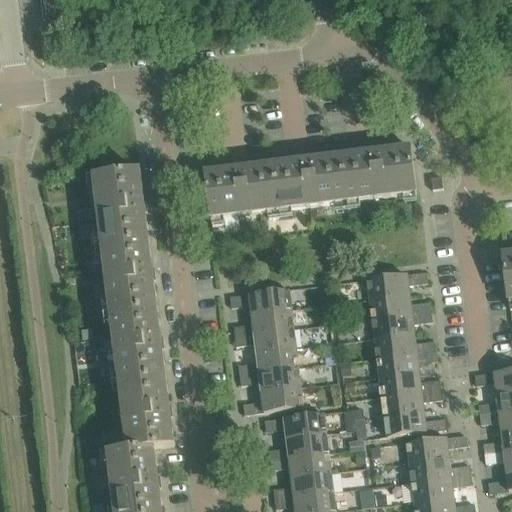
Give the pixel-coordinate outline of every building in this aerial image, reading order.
[(41,0),(44,20),(51,25),(73,22),(79,14),(76,0),(41,0)] [(342,159),(348,206),(417,197),(411,150),(342,159)] [(342,159),(274,167),(280,214),(348,206),(342,159)] [(280,214),(274,167),(205,176),(211,222),(280,214)] [(94,180),(103,250),(150,245),(141,175),(94,180)] [(431,182),(433,194),(443,192),(442,181),(431,182)] [(103,250),(111,316),(158,310),(150,245),(103,250)] [(511,303),(511,256),(503,258),(508,304),(511,303)] [(368,283),(371,304),(410,299),(409,289),(428,287),(427,276),(368,283)] [(251,309),(252,319),(292,314),(289,293),(250,298),(231,301),(232,311),(251,309)] [(371,304),(373,323),(432,316),(431,306),(411,308),(410,299),(371,304)] [(111,316),(120,385),(166,379),(158,310),(111,316)] [(292,314),(252,319),(253,328),(234,330),(236,340),(255,338),(294,333),(292,314)] [(433,326),(432,316),(373,323),(375,343),(415,338),(414,328),(433,326)] [(255,338),(236,340),(237,350),(256,348),(257,358),(297,353),(294,333),(255,338)] [(415,338),(375,343),(378,362),(437,355),(435,345),(416,347),(415,338)] [(239,369),(240,379),(260,377),(299,372),(297,353),(257,358),(258,367),(239,369)] [(437,355),(378,362),(380,382),(420,377),(419,367),(438,365),(437,355)] [(261,387),(262,396),(302,391),(299,372),(260,377),(240,379),(242,389),(261,387)] [(496,388),(497,397),(511,395),(511,374),(475,379),(477,390),(496,388)] [(380,382),(382,401),(441,394),(440,384),(421,386),(420,377),(380,382)] [(120,385),(128,453),(128,454),(155,451),(155,452),(175,449),(166,379),(120,385)] [(302,391),(262,396),(263,406),(244,408),(245,419),(264,417),(304,412),(302,391)] [(443,404),(441,394),(382,401),(385,420),(424,416),(423,406),(443,404)] [(479,409),(480,419),(511,414),(511,395),(497,397),(498,406),(479,409)] [(348,413),(350,438),(369,436),(367,411),(348,413)] [(501,426),(502,436),(511,434),(511,414),(480,419),(482,429),(501,426)] [(424,416),(385,420),(387,441),(446,434),(445,423),(426,425),(424,416)] [(286,433),(287,443),(327,438),(324,417),(265,425),(267,435),(286,433)] [(484,448),(485,458),(511,454),(511,434),(502,436),(503,445),(484,448)] [(269,454),(270,464),(329,457),(327,438),(287,443),(288,452),(269,454)] [(408,446),(410,467),(450,462),(448,452),(468,450),(466,439),(408,446)] [(108,456),(115,511),(162,511),(155,452),(155,451),(128,454),(128,453),(108,456)] [(511,454),(485,458),(486,468),(505,465),(507,475),(511,474),(511,454)] [(332,477),(329,457),(270,464),(271,474),(291,472),(292,481),(332,477)] [(451,471),(450,462),(410,467),(412,486),(471,479),(470,469),(451,471)] [(511,474),(507,475),(508,484),(489,487),(490,497),(511,494),(511,474)] [(274,493),(275,503),(334,496),(332,477),(292,481),(293,491),(274,493)] [(412,486),(415,506),(454,501),(453,491),(472,489),(471,479),(412,486)] [(335,511),(334,496),(275,503),(276,511),(286,511),(296,511),(295,511),(335,511)] [(415,506),(415,511),(475,511),(475,508),(456,510),(454,501),(415,506)]
